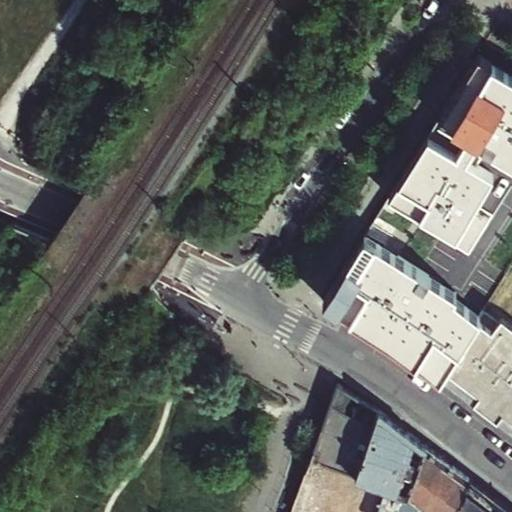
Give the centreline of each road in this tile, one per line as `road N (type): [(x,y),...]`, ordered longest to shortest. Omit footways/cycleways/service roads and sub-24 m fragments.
road 1 (tertiary): [(436,0),(235,299)]
road 2 (secondary): [(511,476),(357,364),(235,299)]
road 3 (secondary): [(235,299),(62,217)]
